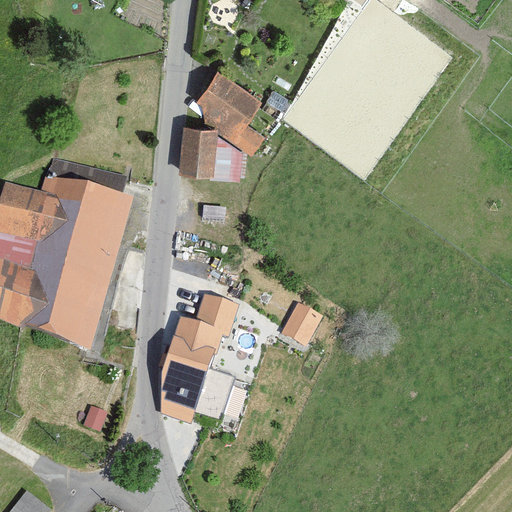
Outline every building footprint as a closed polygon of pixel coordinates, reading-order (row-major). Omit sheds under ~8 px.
[(219,73),(197,103),(203,107),(206,124),(251,157),(266,138),(247,125),(262,104),(219,73)] [(213,131),(187,128),(183,177),(209,179),(213,131)] [(46,196),(8,186),(0,214),(0,314),(88,340),(129,200),(51,177),(46,196)] [(197,321),(183,317),(161,390),(163,414),(194,423),(220,334),(228,336),(237,305),(204,295),(197,321)] [(299,304),(282,334),(306,346),(322,316),(299,304)] [(92,406),(84,425),(100,431),(107,412),(92,406)] [(28,493),(11,511),(47,511),(49,510),(28,493)]
